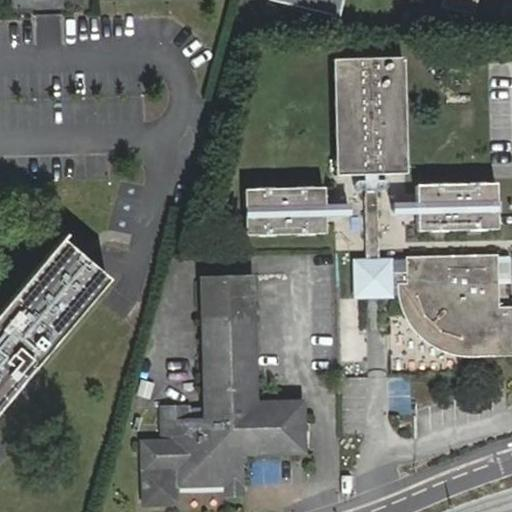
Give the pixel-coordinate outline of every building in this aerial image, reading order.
[(106,0),(106,13),(137,14),(137,0),(106,0)] [(342,0),(272,0),(338,17),(342,0)] [(414,0),(474,15),(477,0),(414,0)] [(366,176),(377,176),(408,175),(404,58),(332,61),(335,177),(366,176)] [(378,264),(377,176),(366,176),(368,264),(378,264)] [(417,188),(418,232),(496,230),(495,187),(417,188)] [(246,191),(246,237),(328,233),(327,189),(246,191)] [(0,411),(108,275),(60,237),(0,311),(0,411)] [(403,274),(404,284),(404,289),(415,289),(416,295),(417,301),(419,307),(421,313),(428,324),(432,329),(437,334),(441,337),(452,343),(448,351),(457,354),(461,355),(474,355),(498,354),(497,325),(511,324),(510,251),(403,254),(403,274)] [(389,263),(378,264),(368,264),(354,264),(354,295),(390,294),(389,284),(389,273),(389,263)] [(403,274),(389,273),(389,284),(404,284),(403,274)] [(225,478),(243,478),(242,455),(305,453),(304,429),(304,400),(253,401),(249,275),(201,276),(205,414),(185,415),(184,407),(156,408),(156,430),(137,431),(139,506),(179,505),(178,488),(225,487),(225,478)] [(497,325),(498,354),(511,353),(511,324),(497,325)] [(246,495),(243,478),(225,478),(225,487),(228,496),(237,495),(246,495)]
